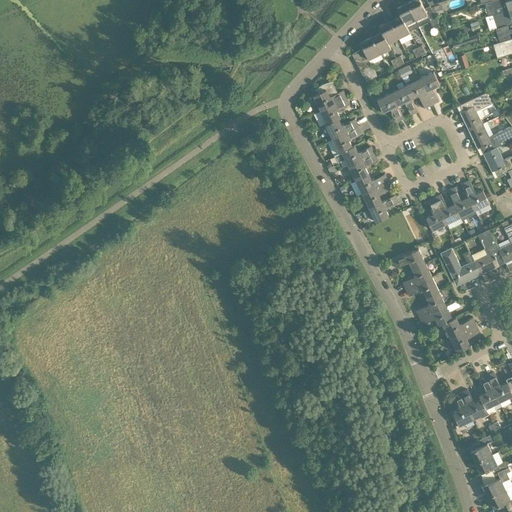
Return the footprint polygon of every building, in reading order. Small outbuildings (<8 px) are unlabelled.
[(435,16),(430,8),(430,6),(424,9),(419,0),(413,0),(407,3),(415,19),(426,13),(434,30),(440,28),(435,16)] [(504,0),(495,0),(488,2),(486,3),(490,16),(511,9),(511,0),(510,0),(505,2),(504,0)] [(418,26),(415,19),(407,3),(396,8),(400,16),(401,16),(405,25),(406,25),(409,31),(418,26)] [(430,8),(435,16),(444,13),(441,5),(430,8)] [(511,9),(490,16),(490,17),(489,17),(493,30),(497,28),(507,25),(511,23),(511,22),(511,19),(511,18),(511,9)] [(405,25),(401,16),(400,16),(390,21),(399,38),(410,33),(409,31),(406,25),(405,25)] [(399,38),(390,21),(379,27),(381,32),(382,32),(387,43),(388,43),(388,44),(399,38)] [(497,28),(501,42),(511,38),(511,28),(509,30),(507,25),(497,28)] [(382,32),(381,32),(371,37),(379,54),(389,49),(387,44),(388,44),(388,43),(387,43),(382,32)] [(453,49),(480,40),(478,34),(451,43),(453,49)] [(379,54),(371,37),(360,43),(363,49),(366,55),(368,59),(379,54)] [(511,38),(501,42),(491,45),(495,59),(511,53),(511,38)] [(417,47),(421,55),(425,53),(422,45),(417,47)] [(421,55),(417,47),(412,50),(416,57),(421,55)] [(366,55),(363,49),(352,54),(355,60),(366,55)] [(368,60),(368,59),(366,55),(355,60),(357,66),(368,60)] [(395,58),(399,66),(404,63),(400,56),(395,58)] [(399,66),(395,58),(390,61),(394,68),(399,66)] [(368,60),(357,66),(360,71),(371,66),(368,60)] [(402,76),(412,71),(409,64),(399,70),(402,76)] [(371,66),(360,71),(363,77),(374,71),(371,66)] [(511,67),(503,71),(505,77),(511,74),(511,67)] [(374,71),(363,77),(365,82),(377,77),(374,71)] [(419,79),(431,105),(439,102),(432,88),(439,85),(433,72),(419,79)] [(405,86),(411,98),(418,95),(424,108),(431,105),(419,79),(405,86)] [(320,110),(346,98),(343,91),(338,93),(332,82),(333,82),(331,82),(328,82),(326,83),(324,84),(322,85),(320,86),(318,88),(316,89),(315,91),(316,91),(317,94),(313,96),(320,110)] [(391,93),(397,105),(404,102),(410,115),(418,112),(411,98),(405,86),(391,93)] [(404,119),(397,105),(391,93),(373,102),(376,109),(380,107),(383,112),(390,109),(396,122),(404,119)] [(468,131),(481,125),(475,112),(491,105),(485,93),(459,105),(462,112),(460,113),(468,131)] [(346,98),(320,110),(327,124),(325,125),(326,126),(337,120),(337,119),(340,118),(337,111),(350,105),(346,98)] [(337,120),(326,126),(333,140),(358,127),(355,120),(340,127),(337,120)] [(483,154),(496,148),(511,140),(511,126),(488,138),(481,125),(468,131),(477,149),(480,148),(483,154)] [(358,127),(333,140),(340,154),(351,148),(347,141),(362,134),(358,127)] [(355,147),(351,148),(340,154),(335,156),(339,163),(345,160),(348,167),(374,154),(371,147),(358,153),(355,147)] [(497,177),(510,171),(511,169),(511,156),(503,161),(496,148),(483,154),(492,172),(494,171),(497,177)] [(374,154),(348,167),(355,181),(368,175),(365,167),(378,161),(374,154)] [(368,175),(355,181),(362,195),(388,182),(385,175),(372,181),(368,175)] [(462,184),(468,197),(474,210),(477,215),(488,210),(485,205),(489,203),(488,201),(493,199),(489,192),(484,194),(482,190),(475,194),(469,180),(462,184)] [(388,182),(362,195),(369,208),(382,202),(378,195),(392,189),(388,182)] [(448,191),(454,204),(460,217),(474,210),(468,197),(461,200),(455,187),(448,191)] [(446,224),(460,217),(454,204),(447,207),(441,194),(434,197),(446,224)] [(382,202),(369,208),(376,223),(389,216),(385,209),(399,203),(395,195),(382,202)] [(446,224),(434,197),(426,201),(433,214),(426,218),(432,231),(446,224)] [(511,243),(499,250),(503,261),(505,263),(511,259),(511,223),(509,225),(507,221),(502,223),(504,228),(505,227),(511,242),(511,243)] [(503,261),(499,250),(490,234),(480,239),(488,255),(474,262),(481,275),(499,266),(498,263),(503,261)] [(412,269),(425,263),(418,248),(392,261),(396,268),(409,262),(412,269)] [(481,275),(474,262),(460,269),(452,252),(450,248),(442,251),(440,253),(442,257),(455,284),(461,281),(462,283),(481,275)] [(425,263),(412,269),(416,276),(402,282),(406,290),(432,277),(425,263)] [(432,277),(406,290),(409,296),(422,290),(426,297),(438,290),(432,277)] [(438,290),(426,297),(429,304),(416,310),(419,317),(445,304),(438,290)] [(445,304),(419,317),(423,324),(436,318),(439,325),(443,323),(452,318),(445,304)] [(452,318),(443,323),(450,337),(476,325),(473,318),(459,324),(456,317),(452,318)] [(476,325),(450,337),(457,352),(470,346),(466,339),(479,332),(476,325)] [(511,394),(511,392),(507,382),(500,385),(494,372),(487,375),(499,401),(511,394)] [(499,401),(487,375),(480,379),(486,392),(479,396),(481,400),(487,412),(488,414),(495,410),(492,404),(499,401)] [(487,412),(481,400),(474,403),(467,389),(460,393),(473,419),(487,412)] [(473,419),(460,393),(453,396),(459,410),(453,413),(459,426),(473,419)] [(497,422),(493,424),(496,431),(501,429),(497,422)] [(496,431),(493,424),(488,426),(492,434),(496,431)] [(475,439),(480,436),(478,431),(472,434),(475,439)] [(470,451),(475,463),(493,454),(487,443),(492,441),(490,435),(479,440),(481,446),(470,451)] [(493,454),(475,463),(481,474),(491,469),(493,474),(508,467),(506,462),(498,466),(493,454)] [(510,471),(508,467),(493,474),(496,479),(483,486),(488,497),(511,485),(509,479),(506,473),(510,471)] [(511,485),(488,497),(493,508),(505,503),(507,508),(511,505),(511,485)]
